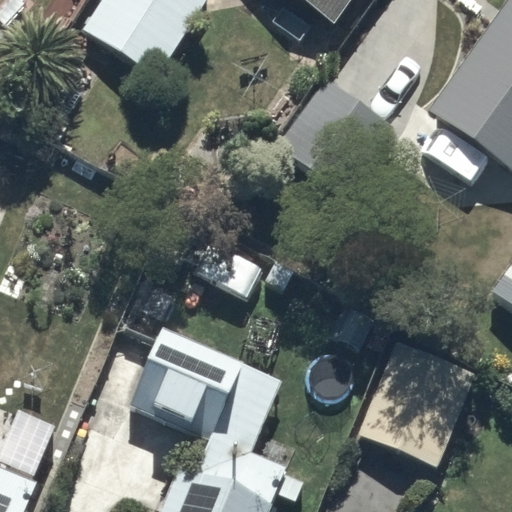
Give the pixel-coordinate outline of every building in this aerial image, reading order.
[(209,0),(106,0),(79,44),(156,92),(213,2),(209,0)] [(266,0),(334,46),(365,0),(266,0)] [(511,8),(427,128),(443,139),(422,168),(473,205),(491,179),(511,194),(511,8)] [(392,144),(322,94),(274,160),(344,211),(392,144)] [(208,249),(190,282),(246,313),(264,281),(208,249)] [(190,495),(176,488),(165,511),(298,511),(303,502),(282,493),(288,479),(254,465),(285,392),(135,328),(101,406),(129,418),(127,423),(150,433),(148,438),(186,454),(188,447),(207,455),(190,495)] [(389,361),(353,448),(434,481),(470,394),(389,361)] [(0,487),(0,511),(31,511),(35,503),(0,487)]
